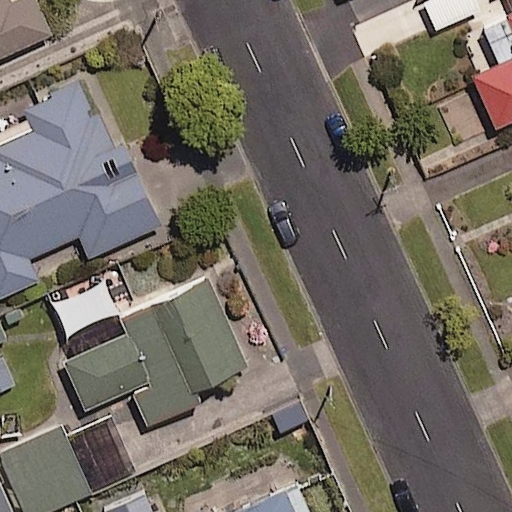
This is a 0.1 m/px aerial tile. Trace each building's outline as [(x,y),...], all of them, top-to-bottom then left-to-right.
[(0,0),(0,46),(48,25),(36,0),(0,0)] [(475,3),(473,0),(423,0),(432,21),(475,3)] [(511,0),(507,0),(500,4),(511,31),(511,43),(469,63),(492,117),(511,108),(511,0)] [(73,76),(20,100),(30,121),(0,134),(0,287),(38,271),(28,250),(76,228),(85,249),(157,216),(118,129),(109,133),(95,102),(87,106),(73,76)] [(122,324),(61,351),(82,399),(128,379),(142,412),(194,389),(190,379),(243,355),(204,268),(115,307),(122,324)] [(88,482),(58,418),(0,444),(0,453),(26,510),(88,482)] [(296,511),(280,477),(209,510),(209,511),(296,511)] [(151,511),(147,502),(124,511),(151,511)]
